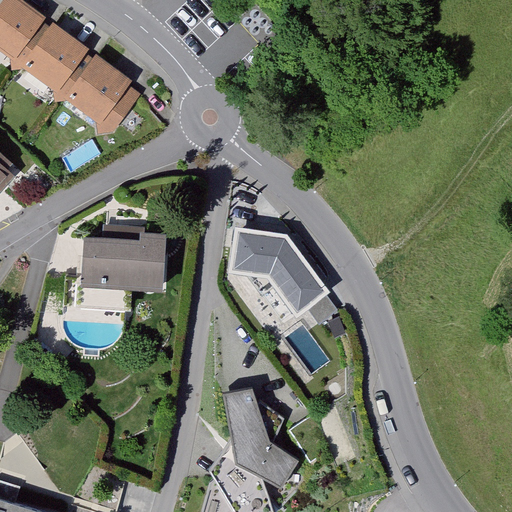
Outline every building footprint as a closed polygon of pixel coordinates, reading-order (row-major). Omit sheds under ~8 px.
[(87,56),(14,2),(0,20),(0,51),(116,136),(144,98),(87,56)] [(0,193),(18,177),(0,159),(0,193)] [(289,230),(238,222),(231,265),(268,271),(297,311),(307,303),(325,290),(330,287),(289,230)] [(109,246),(88,245),(86,286),(73,285),(71,315),(130,318),(131,297),(164,299),(167,242),(141,240),(141,235),(110,233),(109,246)] [(337,306),(325,290),(307,303),(318,319),(337,306)] [(299,462),(275,444),(284,419),(257,402),(252,390),(224,395),(232,437),(210,464),(216,474),(211,477),(200,511),(269,511),(276,508),(301,482),(299,462)]
